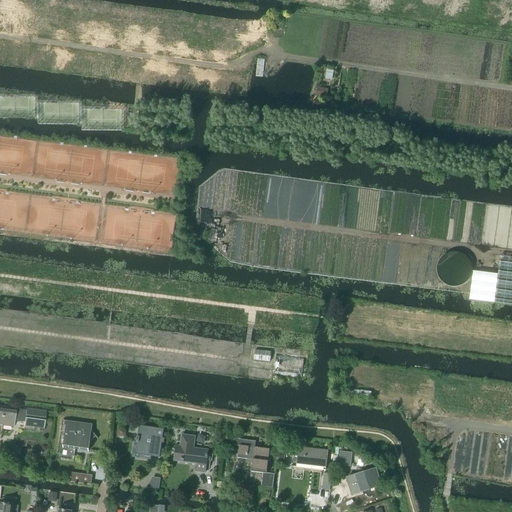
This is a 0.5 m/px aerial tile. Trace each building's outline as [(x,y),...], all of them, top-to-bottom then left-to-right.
[(327,70),(325,79),(332,80),(334,71),(327,70)] [(314,88),(313,95),(316,95),(316,96),(327,98),(328,89),(317,87),(317,88),(314,88)] [(498,275),(494,303),(511,305),(511,257),(500,256),(498,275)] [(473,272),(469,300),(494,303),(498,275),(473,272)] [(254,360),(270,362),(271,352),(255,350),(254,360)] [(0,440),(2,426),(14,427),(15,422),(24,423),(24,427),(44,429),(45,421),(43,421),(44,418),(45,418),(46,411),(26,409),(26,411),(10,408),(10,411),(0,409),(0,440)] [(91,430),(92,425),(67,421),(63,445),(89,448),(90,441),(96,437),(91,430)] [(163,430),(139,427),(138,437),(134,437),(131,457),(150,460),(151,456),(159,457),(163,430)] [(117,436),(125,437),(126,430),(118,429),(117,436)] [(197,471),(205,472),(208,450),(195,448),(196,436),(181,434),(180,446),(176,446),(174,460),(198,463),(197,471)] [(273,487),(274,473),(267,472),(270,449),(255,447),(255,441),(234,438),(233,445),(239,446),(238,457),(253,459),(251,471),(262,473),(261,486),(273,487)] [(299,447),(296,467),(297,467),(326,470),(326,471),(327,460),(328,453),(328,450),(299,447)] [(340,452),(339,465),(350,466),(352,453),(340,452)] [(352,476),(347,477),(348,481),(352,495),(382,486),(376,468),(352,476)] [(324,473),(322,489),(329,490),(330,490),(332,474),(331,474),(324,473)] [(81,475),(80,483),(91,484),(92,476),(81,475)] [(0,511),(11,511),(13,504),(13,500),(3,499),(2,503),(0,503),(0,511)]
